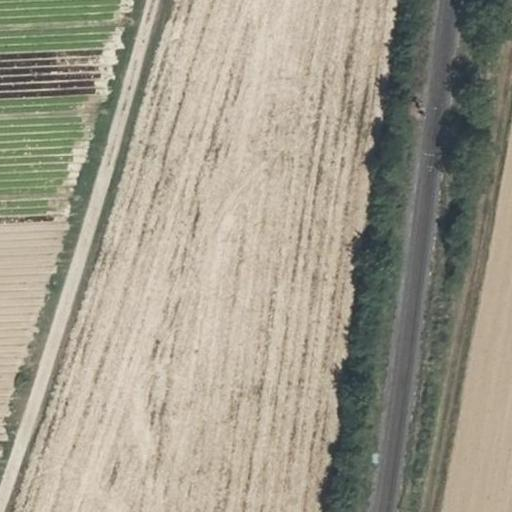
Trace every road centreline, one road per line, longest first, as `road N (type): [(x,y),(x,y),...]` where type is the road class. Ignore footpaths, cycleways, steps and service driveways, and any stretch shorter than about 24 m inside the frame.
road 1 (track): [(172,0),(12,511)]
road 2 (track): [(511,180),(474,414),(444,511)]
